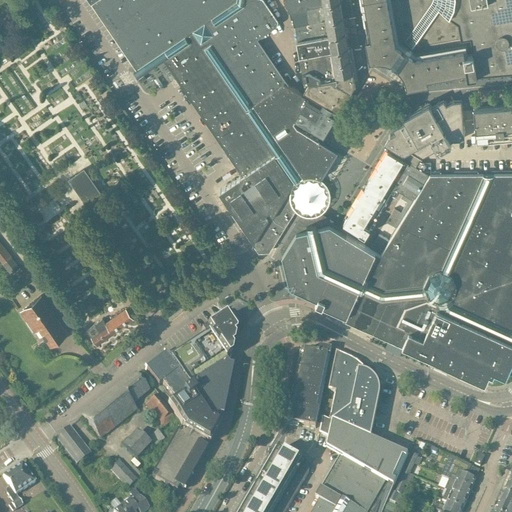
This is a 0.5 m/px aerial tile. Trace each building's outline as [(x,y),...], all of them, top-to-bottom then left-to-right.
[(88,0),(91,3),(91,2),(93,1),(137,66),(164,48),(167,52),(169,55),(165,58),(184,85),(190,94),(196,103),(202,112),(220,138),(226,147),(232,156),(238,165),(244,174),(243,175),(239,177),(229,184),(219,191),(233,212),(247,232),(258,248),(267,248),(270,244),(277,232),(280,227),(287,216),(293,206),(293,205),(292,205),(292,204),(291,203),(291,202),(291,201),(290,200),(290,199),(290,198),(290,197),(290,196),(290,195),(290,194),(290,193),(290,192),(290,191),(291,190),(291,189),(291,188),(292,187),(292,186),(292,185),(293,185),(293,184),(294,183),(295,182),(296,181),(297,180),(298,179),(299,178),(300,178),(301,177),(302,177),(303,177),(303,176),(304,176),(305,176),(306,176),(307,176),(307,175),(308,175),(309,175),(310,175),(311,175),(312,175),(313,175),(313,176),(314,176),(315,176),(316,176),(317,177),(318,177),(319,177),(319,178),(320,178),(321,177),(326,169),(326,168),(331,161),(332,160),(337,152),(337,151),(336,150),(329,145),(328,145),(320,140),(316,137),(315,137),(306,131),(298,126),(297,126),(293,121),(294,119),(323,137),(335,117),(333,115),(336,111),(309,95),(308,96),(295,88),(288,84),(284,82),(278,73),(273,65),(267,57),(261,48),(254,38),(257,36),(267,29),(277,22),(261,0),(88,0)] [(284,0),(286,5),(287,5),(288,10),(289,10),(291,18),(292,18),(294,25),(297,24),(298,32),(296,32),(297,39),(297,40),(300,56),(303,56),(306,76),(302,76),(303,79),(305,89),(303,91),(309,95),(336,111),(338,112),(339,111),(338,111),(344,102),(345,101),(350,92),(351,92),(351,91),(354,85),(355,85),(356,84),(355,84),(355,83),(355,82),(353,71),(354,71),(354,70),(353,70),(351,60),(351,58),(351,59),(349,48),(349,47),(340,0),(284,0)] [(511,0),(361,0),(368,34),(365,34),(369,58),(381,58),(391,61),(392,58),(395,60),(398,62),(397,65),(398,66),(403,73),(408,85),(428,81),(427,78),(467,71),(467,76),(477,74),(477,73),(511,70),(511,0)] [(511,173),(430,174),(429,174),(423,170),(426,166),(421,157),(424,152),(436,146),(438,149),(451,141),(450,140),(453,138),(454,138),(464,137),(461,101),(458,99),(454,100),(454,99),(452,100),(446,103),(445,101),(442,100),(439,102),(437,103),(431,106),(430,104),(428,103),(427,103),(425,104),(424,105),(424,104),(422,106),(411,112),(408,113),(409,113),(406,115),(405,118),(406,120),(393,127),(395,132),(390,135),(390,134),(388,136),(385,142),(390,145),(380,161),(343,222),(365,235),(394,187),(403,193),(413,199),(414,199),(380,254),(346,233),(330,223),(313,227),(296,231),(282,254),(290,286),(316,298),(315,302),(344,315),(343,319),(485,383),(488,375),(492,377),(495,376),(496,372),(505,376),(508,371),(511,371),(511,173)] [(511,106),(510,107),(474,111),(476,140),(511,137),(511,106)] [(100,193),(94,183),(84,170),(70,179),(87,203),(100,193)] [(396,227),(413,199),(403,193),(401,197),(407,201),(401,212),(394,208),(386,221),(396,227)] [(380,253),(389,239),(379,233),(370,248),(380,253)] [(11,257),(0,242),(0,264),(10,276),(19,269),(10,258),(11,257)] [(124,292),(116,281),(109,286),(117,297),(124,292)] [(67,334),(41,295),(20,311),(35,333),(39,330),(51,346),(67,334)] [(97,345),(133,319),(126,309),(106,323),(102,318),(86,330),(97,345)] [(219,416),(228,366),(225,361),(227,359),(228,359),(233,332),(237,329),(228,315),(201,333),(203,337),(168,359),(165,354),(145,370),(146,371),(158,387),(162,384),(175,399),(190,389),(191,389),(175,400),(177,403),(170,408),(184,429),(184,430),(180,435),(176,433),(150,478),(176,493),(202,448),(206,443),(217,422),(215,421),(214,419),(219,416)] [(315,429),(332,350),(320,347),(319,353),(305,350),(290,424),(315,429)] [(336,352),(328,391),(335,393),(329,421),(346,429),(347,429),(366,438),(371,440),(379,397),(380,395),(380,393),(380,391),(379,389),(379,387),(378,385),(377,383),(376,381),(375,379),(374,377),(372,376),(370,375),(368,374),(367,373),(365,371),(364,369),(363,368),(362,366),(360,365),(358,363),(356,362),(354,361),(352,360),(350,359),(336,352)] [(137,412),(132,405),(149,392),(135,375),(82,417),(100,440),(136,412),(137,412)] [(174,419),(156,396),(145,405),(163,428),(174,419)] [(313,511),(382,511),(408,456),(402,454),(401,454),(398,455),(395,455),(392,454),(382,450),(379,448),(377,445),(376,443),(376,442),(372,440),(371,440),(366,438),(347,429),(346,429),(329,421),(323,418),(321,426),(320,434),(329,438),(329,439),(327,450),(340,457),(337,470),(328,486),(327,486),(323,487),(321,489),(315,499),(320,501),(313,511)] [(91,455),(69,427),(55,438),(76,466),(91,455)] [(136,460),(151,445),(136,431),(122,446),(136,460)] [(164,439),(157,431),(149,438),(155,446),(164,439)] [(279,450),(242,511),(285,511),(308,473),(309,470),(308,468),(306,465),(301,463),(299,461),(294,458),(293,458),(279,450)] [(412,454),(408,463),(414,465),(418,456),(412,454)] [(480,467),(484,457),(479,455),(474,465),(480,467)] [(476,480),(464,475),(465,472),(467,473),(470,467),(455,460),(453,466),(455,467),(449,481),(471,491),(476,480)] [(136,479),(119,461),(110,470),(127,488),(136,479)] [(410,475),(414,465),(408,463),(404,472),(410,475)] [(15,496),(35,483),(22,464),(2,477),(9,488),(7,490),(6,493),(13,503),(8,506),(12,511),(22,505),(18,499),(17,499),(15,496)] [(405,485),(410,475),(404,472),(399,482),(405,485)] [(471,491),(449,481),(444,490),(452,493),(452,494),(467,500),(471,491)] [(401,495),(405,485),(399,482),(395,493),(401,495)] [(129,499),(113,511),(145,511),(149,509),(140,497),(134,490),(129,494),(132,497),(129,499)] [(444,497),(442,501),(447,503),(462,510),(467,500),(452,494),(446,491),(444,497)] [(395,504),(399,495),(392,492),(388,501),(395,504)] [(511,495),(504,492),(500,502),(511,507),(511,495)] [(511,511),(511,507),(500,502),(495,511),(496,511),(511,511)] [(388,503),(384,511),(385,511),(394,511),(397,507),(388,503)] [(438,506),(436,510),(439,511),(461,511),(462,510),(447,503),(445,509),(441,507),(438,506)]
